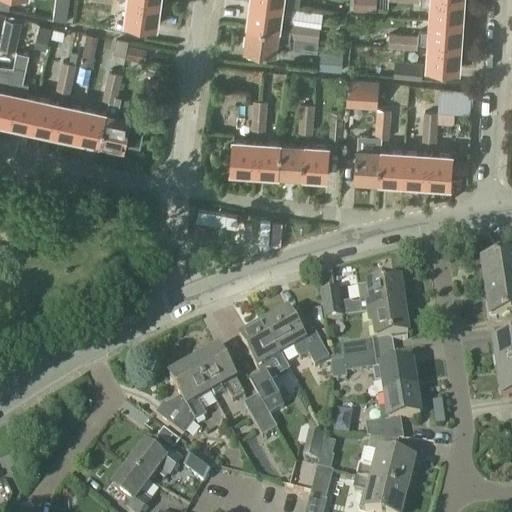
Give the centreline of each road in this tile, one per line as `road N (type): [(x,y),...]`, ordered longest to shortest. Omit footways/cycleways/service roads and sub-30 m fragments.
road 1 (residential): [(454,484),(463,437),(432,223)]
road 2 (residential): [(383,233),(175,188)]
road 3 (residential): [(489,212),(502,0)]
road 4 (residential): [(189,300),(383,233)]
road 5 (residential): [(175,188),(201,0)]
road 6 (residential): [(37,511),(102,408),(106,385),(93,349)]
road 7 (residential): [(175,188),(39,159),(0,165)]
